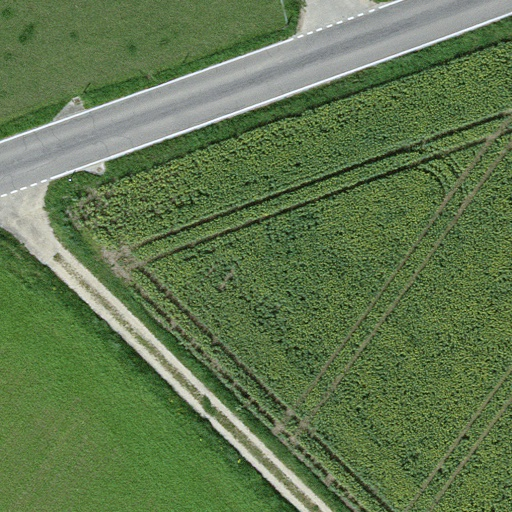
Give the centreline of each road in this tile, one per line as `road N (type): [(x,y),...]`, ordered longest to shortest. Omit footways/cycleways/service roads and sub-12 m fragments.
road 1 (tertiary): [(471,0),(0,164)]
road 2 (track): [(317,511),(31,229),(0,170)]
